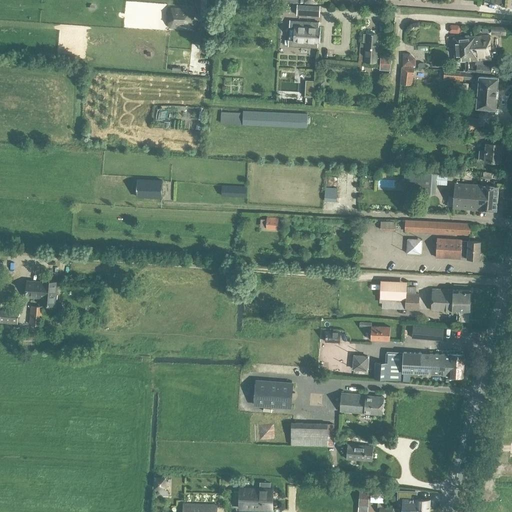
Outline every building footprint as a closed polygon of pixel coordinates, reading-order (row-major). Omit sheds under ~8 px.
[(297,15),(320,17),(320,5),(297,4),(297,15)] [(167,23),(170,28),(192,29),(195,23),(194,15),(192,8),(170,7),(168,14),(167,23)] [(288,46),(318,48),(318,43),(320,43),(321,27),(319,27),(319,22),(290,20),(289,27),(294,27),(293,40),(289,40),(288,46)] [(459,25),(451,25),(449,26),(449,32),(450,33),(458,33),(460,32),(460,27),(459,25)] [(482,34),(492,34),(490,26),(482,26),(482,34)] [(367,40),(366,40),(364,61),(377,62),(377,66),(379,66),(379,70),(389,70),(391,56),(380,55),(380,58),(377,58),(377,49),(375,49),(376,35),(367,35),(367,40)] [(475,36),(476,46),(478,61),(477,61),(478,65),(477,73),(483,73),(492,73),(492,65),(484,65),(484,60),(492,60),(490,35),(475,36)] [(454,38),(455,48),(476,46),(475,36),(454,38)] [(468,72),(477,73),(478,65),(477,61),(478,61),(476,46),(455,48),(456,62),(465,62),(466,72),(468,72)] [(403,66),(416,66),(416,59),(410,53),(403,53),(403,66)] [(402,67),(400,84),(407,85),(406,86),(412,87),(412,85),(414,75),(414,68),(402,67)] [(445,70),(444,79),(462,81),(463,79),(472,80),(470,105),(477,106),(477,107),(486,108),(485,113),(495,114),(495,109),(496,109),(498,77),(480,76),(480,73),(467,72),(445,70)] [(379,72),(378,84),(389,84),(390,73),(379,72)] [(242,125),(307,128),(308,115),(243,112),(227,113),(226,123),(242,123),(242,125)] [(485,161),(500,162),(501,144),(486,143),(486,151),(479,150),(478,160),(485,160),(485,161)] [(448,174),(410,172),(408,191),(435,193),(435,183),(447,184),(448,179),(453,180),(453,172),(448,172),(448,174)] [(138,197),(160,198),(162,198),(163,181),(138,180),(138,197)] [(448,196),(447,206),(454,206),(454,208),(471,209),(476,210),(476,205),(479,205),(481,185),(456,183),(455,196),(448,196)] [(222,196),(246,197),(247,187),(222,185),(222,196)] [(476,205),(476,210),(497,211),(499,186),(481,185),(479,205),(476,205)] [(337,193),(325,192),(324,201),(336,202),(337,193)] [(278,230),(279,218),(267,217),(266,229),(278,230)] [(470,223),(406,220),(405,231),(470,235),(470,223)] [(436,257),(461,259),(461,258),(467,258),(479,259),(480,241),(468,241),(462,241),(462,240),(437,238),(436,257)] [(43,280),(43,282),(28,281),(27,296),(41,297),(41,304),(56,305),(58,282),(43,280)] [(379,298),(405,299),(406,281),(380,280),(379,298)] [(406,288),(406,310),(418,310),(419,294),(416,294),(416,288),(406,288)] [(460,321),(469,321),(469,312),(470,312),(470,290),(453,290),(432,289),(431,311),(452,311),(457,311),(457,313),(457,320),(460,320),(460,321)] [(32,325),(41,325),(43,306),(32,305),(30,323),(32,325)] [(0,319),(0,322),(18,324),(18,311),(1,309),(0,319)] [(359,322),(359,327),(371,327),(371,340),(390,341),(390,327),(371,326),(372,322),(359,322)] [(444,328),(432,327),(431,340),(443,341),(444,328)] [(325,340),(340,341),(340,332),(326,332),(325,340)] [(375,362),(374,378),(384,379),(400,380),(402,355),(403,355),(403,352),(387,351),(387,353),(386,353),(386,363),(375,362)] [(448,376),(463,377),(464,354),(450,353),(450,355),(403,352),(403,355),(402,372),(448,375),(448,376)] [(353,369),(367,371),(368,356),(354,355),(353,369)] [(257,381),(255,405),(291,408),(292,384),(257,381)] [(383,397),(341,393),(340,412),(382,415),(383,397)] [(291,445),(327,446),(327,431),(333,431),(333,424),(291,423),(291,445)] [(337,443),(336,458),(343,459),(342,467),(358,468),(359,463),(364,463),(364,461),(372,461),(373,446),(364,445),(364,446),(359,446),(359,445),(351,444),(352,437),(344,437),(343,444),(337,443)] [(240,488),(240,509),(259,509),(272,510),(273,489),(270,489),(270,483),(261,483),(260,489),(240,488)] [(360,489),(359,507),(368,508),(370,489),(360,489)] [(372,490),(371,500),(383,501),(384,491),(372,490)] [(398,490),(397,500),(404,500),(403,508),(430,510),(430,500),(417,499),(418,491),(398,490)]
